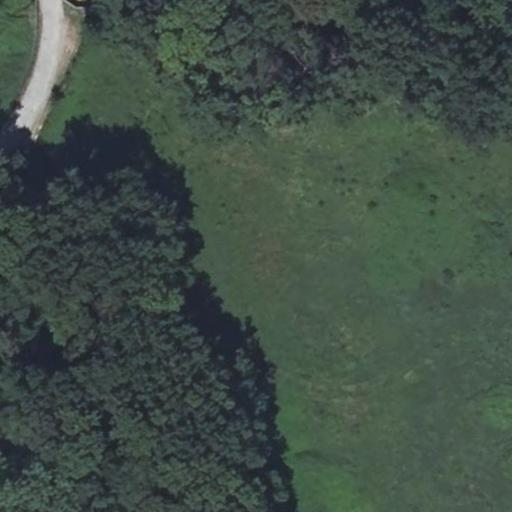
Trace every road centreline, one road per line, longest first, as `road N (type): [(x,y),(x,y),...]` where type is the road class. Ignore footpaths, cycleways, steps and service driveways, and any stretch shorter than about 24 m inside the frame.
road 1 (track): [(3,150),(27,195),(129,316),(183,416),(211,511)]
road 2 (unclassified): [(0,153),(44,84),(55,0)]
